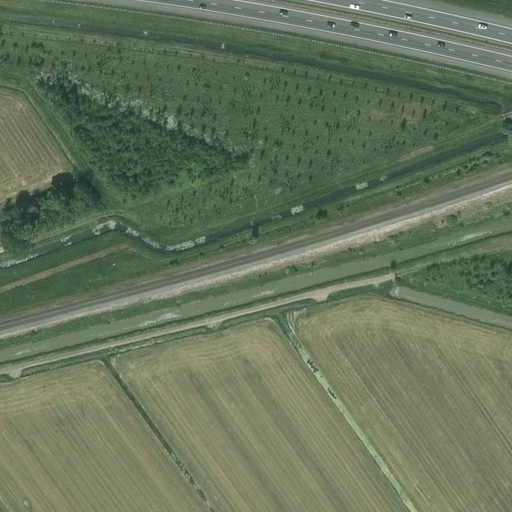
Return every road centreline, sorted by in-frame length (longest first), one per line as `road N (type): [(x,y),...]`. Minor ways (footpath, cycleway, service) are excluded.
road 1 (unclassified): [(0,374),(393,275)]
road 2 (motorway): [(176,0),(511,65)]
road 3 (motorway): [(511,37),(340,0)]
